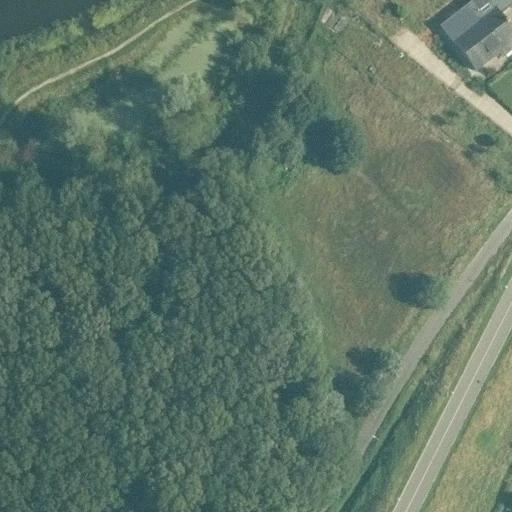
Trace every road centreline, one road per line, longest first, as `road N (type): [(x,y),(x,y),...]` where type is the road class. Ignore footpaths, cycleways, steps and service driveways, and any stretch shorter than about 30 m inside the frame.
road 1 (unclassified): [(317,511),(511,224)]
road 2 (unclassified): [(402,511),(511,294)]
